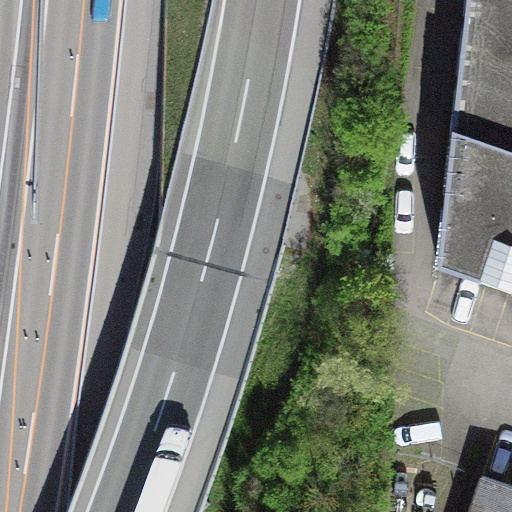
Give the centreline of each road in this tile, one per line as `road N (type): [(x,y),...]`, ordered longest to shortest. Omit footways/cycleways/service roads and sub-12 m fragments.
road 1 (motorway): [(124,511),(205,264),(260,0)]
road 2 (motorway): [(18,511),(82,0)]
road 3 (residential): [(432,0),(404,347),(511,386)]
